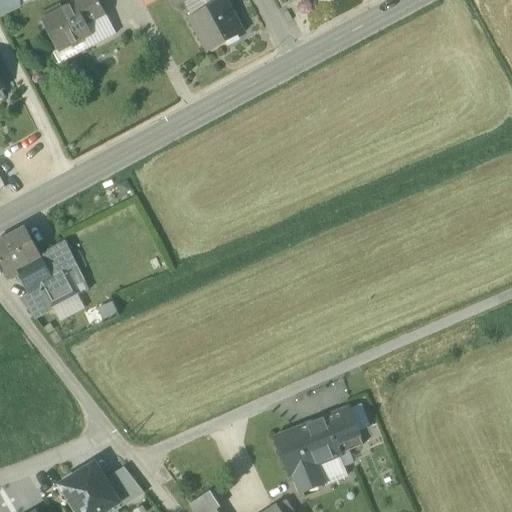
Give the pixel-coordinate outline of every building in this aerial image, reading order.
[(19,0),(0,0),(0,18),(20,8),(19,0)] [(82,40),(91,35),(86,25),(105,15),(97,0),(78,0),(73,3),(74,5),(41,21),(58,52),(82,40)] [(188,0),(183,3),(191,18),(223,1),(222,0),(204,0),(203,1),(202,0),(188,0)] [(191,18),(210,52),(242,35),(223,1),(191,18)] [(116,35),(105,15),(86,25),(91,35),(97,45),(116,35)] [(91,35),(82,40),(87,50),(97,45),(91,35)] [(59,65),(87,50),(82,40),(58,52),(53,54),(59,65)] [(0,263),(6,276),(7,275),(41,257),(40,256),(25,227),(0,241),(0,263)] [(41,257),(52,278),(64,271),(76,264),(65,242),(40,256),(41,257)] [(52,278),(41,257),(7,275),(10,280),(17,275),(27,293),(40,286),(53,280),(52,278)] [(64,271),(73,287),(84,281),(76,264),(64,271)] [(40,286),(51,307),(77,293),(73,287),(64,271),(52,278),(53,280),(40,286)] [(19,299),(35,319),(53,311),(51,307),(40,286),(27,293),(28,294),(19,299)] [(84,307),(77,293),(51,307),(53,311),(59,321),(84,307)] [(361,404),(348,409),(357,431),(370,426),(361,404)] [(357,431),(348,409),(324,419),(339,455),(363,445),(357,431)] [(293,473),(301,493),(324,484),(316,464),(339,455),(324,419),(276,439),(290,475),(293,473)] [(316,464),(324,484),(347,475),(339,455),(316,464)] [(60,486),(76,511),(114,511),(117,510),(121,508),(120,506),(104,480),(94,465),(60,486)] [(123,468),(104,480),(120,506),(143,492),(123,468)] [(189,505),(194,511),(218,511),(217,510),(220,508),(210,492),(189,505)] [(293,511),(286,500),(277,506),(267,511),(293,511)]
